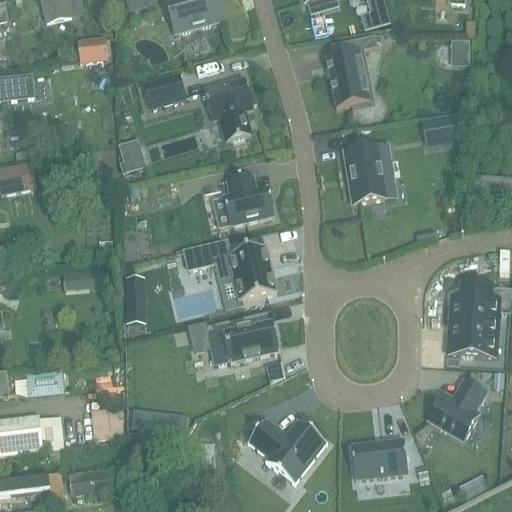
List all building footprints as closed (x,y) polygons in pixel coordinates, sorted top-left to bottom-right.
[(40,0),(44,15),(47,29),(72,23),(67,0),(40,0)] [(226,24),(219,0),(170,0),(171,3),(166,4),(176,39),(226,24)] [(450,0),(450,8),(464,9),(464,0),(450,0)] [(326,63),(337,114),(352,111),(353,116),(372,113),(360,56),(378,52),(376,40),(332,49),(334,61),(326,63)] [(80,47),(83,70),(108,67),(106,44),(80,47)] [(186,104),(179,79),(145,89),(152,113),(186,104)] [(0,106),(34,103),(31,82),(0,84),(0,106)] [(245,85),(204,96),(213,125),(220,123),(227,146),(251,139),(244,116),(254,113),(253,110),(257,109),(252,95),(249,96),(245,85)] [(423,126),(427,147),(464,140),(461,120),(423,126)] [(393,184),(388,149),(345,156),(349,177),(348,177),(350,188),(354,208),(389,202),(389,201),(386,202),(383,186),(393,184)] [(0,173),(0,190),(2,201),(38,194),(32,167),(0,173)] [(493,181),(475,179),(472,207),(511,210),(511,190),(492,189),(493,181)] [(230,200),(224,202),(231,231),(275,221),(268,191),(257,194),(254,181),(227,187),(230,200)] [(227,245),(184,255),(189,275),(217,268),(220,282),(233,279),(240,307),(243,306),(277,298),(266,252),(230,260),(227,245)] [(145,283),(126,283),(127,328),(146,327),(145,283)] [(452,300),(448,359),(496,363),(499,318),(511,319),(511,305),(511,294),(492,293),(492,289),(462,287),(461,300),(452,300)] [(224,338),(208,342),(215,371),(231,367),(231,368),(280,357),(272,326),(224,337),(224,338)] [(447,371),(459,372),(460,364),(448,363),(447,371)] [(27,383),(16,384),(17,397),(28,401),(65,398),(63,375),(26,378),(27,383)] [(444,398),(428,425),(464,446),(480,419),(475,417),(487,398),(465,385),(454,404),(444,398)] [(90,415),(94,445),(123,442),(119,411),(90,415)] [(0,460),(43,456),(39,421),(0,425),(0,460)] [(267,424),(248,448),(249,449),(250,448),(269,463),(267,466),(266,465),(265,466),(295,489),(296,488),(295,488),(326,448),(327,449),(327,448),(298,425),(297,426),(298,426),(287,440),(285,442),(278,437),(280,435),(267,425),(268,424),(267,424)] [(404,444),(352,450),(356,485),(408,479),(404,444)] [(214,446),(186,445),(186,477),(215,478),(214,446)] [(69,480),(72,502),(125,496),(124,483),(134,482),(133,473),(69,480)] [(0,504),(47,499),(55,498),(53,479),(0,485),(0,504)]
